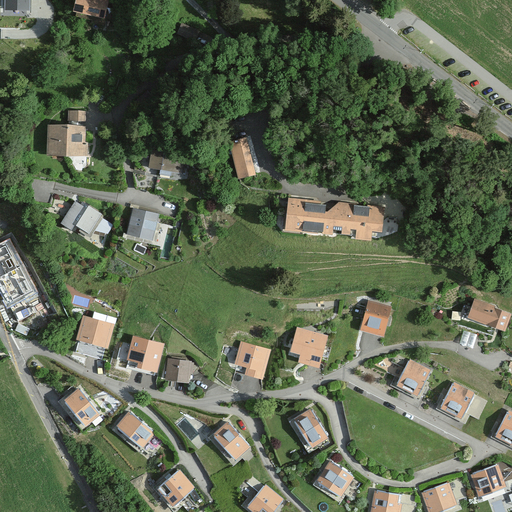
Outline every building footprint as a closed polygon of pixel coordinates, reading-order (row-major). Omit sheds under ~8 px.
[(30,0),(4,0),(4,10),(30,10),(30,0)] [(71,0),(69,9),(103,18),(107,0),(71,0)] [(65,111),(64,120),(83,121),(84,112),(65,111)] [(41,125),(40,155),(85,157),(85,143),(80,143),(81,127),(41,125)] [(222,142),(230,177),(246,174),(238,138),(222,142)] [(146,152),(144,168),(180,173),(182,157),(146,152)] [(279,198),(276,229),(346,235),(346,238),(362,239),(362,230),(372,231),(375,205),(331,202),(317,211),(318,200),(279,198)] [(71,202),(55,224),(70,235),(73,231),(85,240),(101,218),(80,202),(77,206),(71,202)] [(129,208),(121,234),(151,242),(158,217),(129,208)] [(0,247),(0,271),(2,271),(1,268),(13,262),(6,245),(0,247)] [(18,269),(12,271),(15,279),(21,277),(18,269)] [(469,298),(462,318),(501,331),(506,315),(490,309),(491,305),(469,298)] [(369,300),(360,329),(383,336),(391,306),(369,300)] [(108,348),(115,324),(83,316),(77,340),(108,348)] [(301,354),(299,361),(320,367),(329,336),(297,327),(290,351),(301,354)] [(164,344),(133,336),(127,360),(139,363),(138,367),(157,372),(164,344)] [(271,350),(241,342),(235,364),(247,368),(245,375),(263,379),(271,350)] [(164,358),(161,379),(185,382),(186,373),(191,374),(192,361),(164,358)] [(405,360),(392,386),(414,396),(427,371),(405,360)] [(449,383),(436,409),(457,419),(470,393),(449,383)] [(76,389),(59,402),(78,428),(95,415),(76,389)] [(511,414),(503,410),(490,436),(511,447),(511,446),(511,414)] [(110,434),(131,452),(148,433),(123,411),(110,426),(114,429),(110,434)] [(307,411),(289,423),(308,450),(325,439),(307,411)] [(224,422),(209,436),(232,462),(247,449),(224,422)] [(326,461),(311,482),(336,499),(349,478),(326,461)] [(466,474),(474,496),(502,486),(495,464),(466,474)] [(153,488),(168,507),(190,490),(175,470),(153,488)] [(417,493),(423,511),(431,511),(453,505),(445,483),(417,493)] [(262,485),(243,507),(249,511),(270,511),(280,501),(262,485)] [(370,491),(364,511),(396,511),(397,505),(392,504),(394,495),(370,491)]
